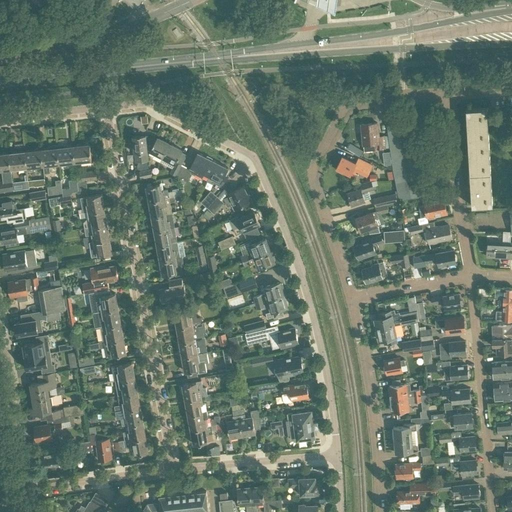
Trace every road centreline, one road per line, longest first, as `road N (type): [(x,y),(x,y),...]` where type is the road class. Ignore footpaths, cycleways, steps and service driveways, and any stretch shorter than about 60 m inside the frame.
road 1 (residential): [(104,104),(150,99),(250,149),(312,311),(336,453)]
road 2 (residential): [(170,468),(104,104)]
road 3 (residential): [(350,299),(312,178),(314,159),(334,121),(358,101),(452,89)]
road 4 (primary): [(228,57),(511,40)]
road 5 (primary): [(505,11),(228,57)]
road 6 (residential): [(496,511),(470,276)]
road 7 (primary): [(0,80),(228,57)]
road 8 (residential): [(380,511),(367,370),(350,299)]
road 9 (unclassified): [(192,0),(105,38),(0,52)]
road 10 (residential): [(470,276),(452,89)]
road 11 (residential): [(170,468),(336,453)]
road 12 (residential): [(21,491),(170,468)]
road 13 (residential): [(21,491),(0,354)]
road 14 (residential): [(350,299),(470,276)]
